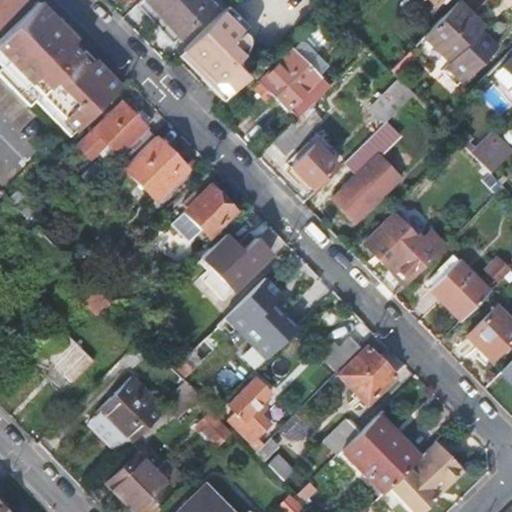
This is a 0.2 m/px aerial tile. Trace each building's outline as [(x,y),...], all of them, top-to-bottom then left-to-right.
[(0,0),(0,24),(27,0),(0,0)] [(144,0),(178,35),(211,5),(207,0),(144,0)] [(423,38),(450,64),(445,69),(461,85),(497,49),(469,22),(474,17),(459,2),(423,38)] [(75,131),(121,87),(94,60),(89,65),(70,46),(76,41),(54,18),(40,4),(0,41),(0,53),(19,73),(7,84),(29,107),(41,96),(75,131)] [(402,26),(384,7),(370,21),(387,40),(402,26)] [(215,81),(228,94),(247,75),(234,62),(241,56),(245,50),(247,43),(246,36),(241,30),(244,27),(223,8),(183,48),(215,81)] [(354,33),(343,42),(357,57),(367,47),(354,33)] [(251,87),(263,99),(269,94),(284,109),(286,107),(297,117),(307,107),(326,88),(288,49),(251,87)] [(0,70),(0,76),(7,84),(19,73),(0,53),(0,65),(2,68),(0,70)] [(511,58),(501,70),(511,80),(511,58)] [(398,80),(370,108),(384,122),(412,94),(398,80)] [(209,87),(222,100),(228,94),(215,81),(209,87)] [(121,105),(78,148),(91,161),(98,155),(107,146),(118,157),(124,151),(132,160),(154,139),(121,105)] [(297,117),(272,142),(286,155),(320,120),(307,107),(297,117)] [(470,151),(492,170),(511,147),(511,144),(492,127),(470,151)] [(310,187),(341,157),(318,132),(286,162),(310,187)] [(123,168),(155,201),(186,171),(154,139),(132,160),(123,168)] [(98,155),(109,166),(118,157),(107,146),(98,155)] [(362,171),(383,192),(391,184),(369,163),(362,171)] [(362,171),(334,198),(355,221),(383,192),(362,171)] [(211,187),(170,224),(187,243),(200,231),(209,240),(236,215),(211,187)] [(429,232),(421,240),(395,215),(366,244),(390,268),(394,264),(409,279),(442,245),(429,232)] [(19,233),(53,270),(65,258),(48,241),(31,223),(19,233)] [(210,266),(228,286),(233,281),(237,286),(270,255),(255,240),(241,253),(236,247),(225,234),(201,257),(210,266)] [(249,234),(236,247),(241,253),(255,240),(249,234)] [(429,289),(460,319),(488,291),(458,260),(453,255),(438,271),(443,276),(432,286),(429,289)] [(57,274),(78,295),(90,284),(89,283),(69,262),(57,274)] [(432,286),(443,276),(438,271),(427,281),(432,286)] [(263,279),(226,314),(268,358),(297,330),(279,311),(277,313),(270,305),(280,296),(263,279)] [(94,288),(99,293),(109,303),(117,296),(103,281),(94,288)] [(94,287),(79,301),(85,306),(88,303),(99,293),(94,288),(94,287)] [(99,293),(88,303),(103,320),(115,309),(109,303),(99,293)] [(495,356),(511,339),(511,321),(497,307),(468,336),(482,351),(486,347),(495,356)] [(41,352),(75,387),(97,365),(63,330),(41,352)] [(335,343),(320,357),(336,374),(361,350),(350,338),(339,349),(335,343)] [(145,340),(125,359),(135,369),(154,350),(145,340)] [(395,379),(366,350),(338,378),(368,406),(395,379)] [(29,362),(64,397),(75,387),(41,352),(29,362)] [(511,359),(500,372),(511,383),(511,359)] [(132,378),(96,412),(131,447),(168,413),(132,378)] [(233,410),(225,417),(250,442),(254,439),(269,425),(258,414),(265,408),(260,403),(269,394),(254,379),(227,405),(233,410)] [(192,389),(171,410),(180,419),(201,398),(192,389)] [(229,437),(209,417),(198,428),(218,448),(229,437)] [(341,453),(382,494),(388,488),(417,459),(377,417),(360,434),(341,453)] [(346,421),(323,444),(336,458),(341,453),(360,434),(346,421)] [(250,442),(246,445),(253,452),(260,446),(254,439),(250,442)] [(460,469),(434,442),(417,459),(388,488),(411,511),(420,511),(432,500),(432,494),(443,483),(446,483),(460,469)] [(134,511),(146,511),(182,476),(167,461),(155,472),(136,453),(106,483),(134,511)] [(268,468),(283,484),(292,475),(277,459),(268,468)] [(218,511),(198,491),(176,511),(218,511)]
